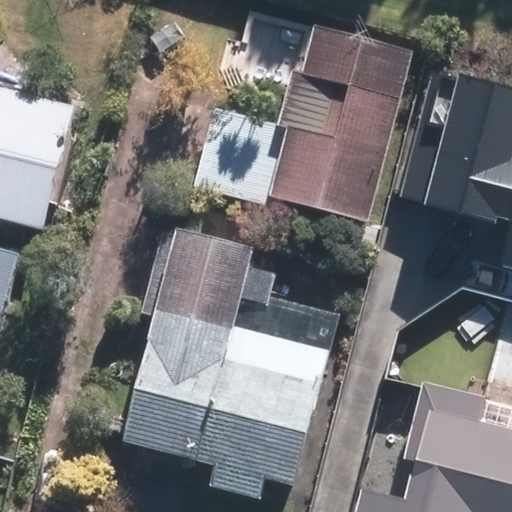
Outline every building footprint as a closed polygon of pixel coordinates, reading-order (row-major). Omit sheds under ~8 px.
[(363,215),(408,43),(305,17),(293,64),(287,64),(273,119),(208,103),(188,182),(277,205),(279,194),(363,215)] [(499,222),(509,185),(495,181),(509,123),(511,111),(511,88),(428,67),(395,196),(499,222)] [(0,84),(0,218),(41,228),(42,226),(73,103),(0,84)] [(511,123),(509,123),(495,181),(509,185),(511,185),(511,123)] [(511,267),(511,185),(509,185),(499,222),(489,262),(511,267)] [(286,478),(320,346),(225,321),(245,240),(167,220),(112,434),(205,458),(200,477),(254,491),(259,472),(286,478)] [(0,325),(2,315),(16,260),(0,255),(0,325)] [(511,511),(511,422),(478,414),(485,388),(425,372),(392,500),(362,492),(356,511),(511,511)]
